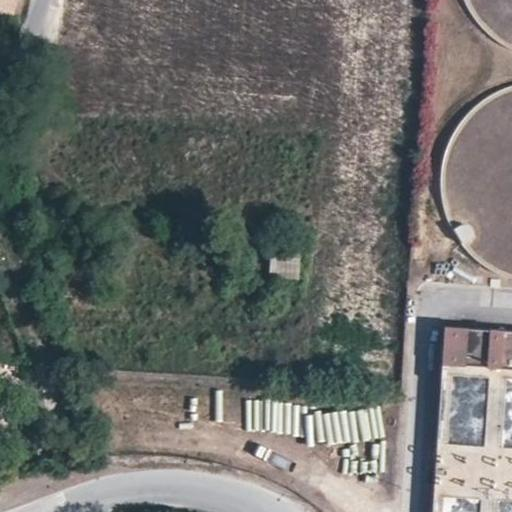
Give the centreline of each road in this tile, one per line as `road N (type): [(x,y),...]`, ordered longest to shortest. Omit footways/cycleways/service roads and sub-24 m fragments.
road 1 (unclassified): [(57,511),(112,492),(193,486),(265,511)]
road 2 (unclassified): [(0,119),(43,0)]
